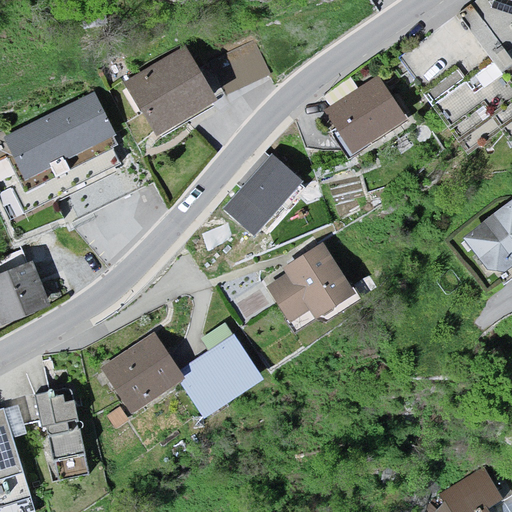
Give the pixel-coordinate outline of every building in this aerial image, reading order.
[(511,0),(477,0),(395,56),(468,153),(511,119),(511,0)] [(230,94),(274,74),(259,43),(215,63),(230,94)] [(223,109),(190,49),(131,81),(164,141),(223,109)] [(410,118),(381,72),(328,105),(357,151),(410,118)] [(99,86),(9,128),(34,182),(124,140),(99,86)] [(273,154),(224,213),(251,235),(302,180),(273,154)] [(511,200),(462,237),(498,284),(511,273),(511,200)] [(365,296),(325,240),(294,262),(296,277),(279,290),(299,318),(321,302),(333,319),(365,296)] [(39,258),(0,272),(0,319),(2,326),(57,305),(39,258)] [(269,380),(230,324),(185,355),(163,323),(104,363),(137,412),(190,376),(216,416),(269,380)] [(81,380),(38,391),(60,478),(102,467),(81,380)] [(0,511),(17,511),(44,503),(10,406),(1,409),(1,437),(0,437),(0,511)] [(511,511),(511,490),(509,493),(490,462),(407,511),(511,511)]
